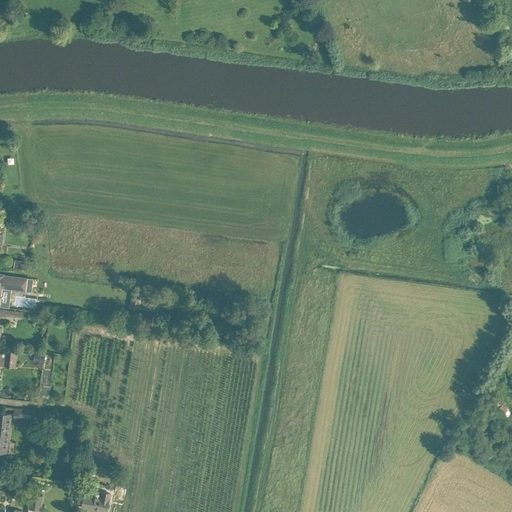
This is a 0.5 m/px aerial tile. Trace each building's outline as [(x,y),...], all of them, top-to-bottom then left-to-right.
[(308,21),(307,19),(308,19),(305,6),(298,8),(302,20),(303,19),(304,22),(308,21)] [(3,274),(0,273),(0,295),(1,287),(25,290),(26,278),(3,275),(3,274)] [(138,309),(140,301),(141,293),(132,291),(129,307),(138,309)] [(140,301),(138,309),(155,311),(156,304),(140,301)] [(0,308),(0,314),(14,317),(15,310),(0,308)] [(0,364),(14,366),(16,352),(5,351),(4,359),(0,358),(0,364)] [(486,402),(493,408),(498,401),(496,399),(497,399),(493,395),(486,402)] [(495,412),(511,426),(511,412),(502,403),(495,412)] [(37,411),(14,408),(13,411),(13,413),(0,411),(0,451),(7,452),(9,452),(10,443),(8,443),(11,424),(29,426),(30,423),(35,423),(37,411)] [(80,481),(82,467),(83,465),(74,463),(71,479),(80,481)] [(81,507),(106,511),(110,493),(85,488),(84,494),(81,507)] [(30,493),(29,508),(41,509),(42,494),(30,493)]
